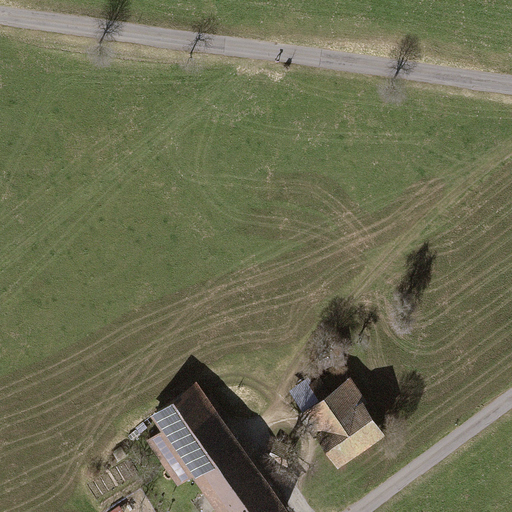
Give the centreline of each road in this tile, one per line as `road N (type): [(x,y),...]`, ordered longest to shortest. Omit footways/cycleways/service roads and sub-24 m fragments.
road 1 (unclassified): [(511,87),(0,16)]
road 2 (track): [(511,151),(397,250),(274,399),(283,409)]
road 3 (unclassified): [(356,511),(511,399)]
road 4 (track): [(283,409),(248,435),(304,511)]
